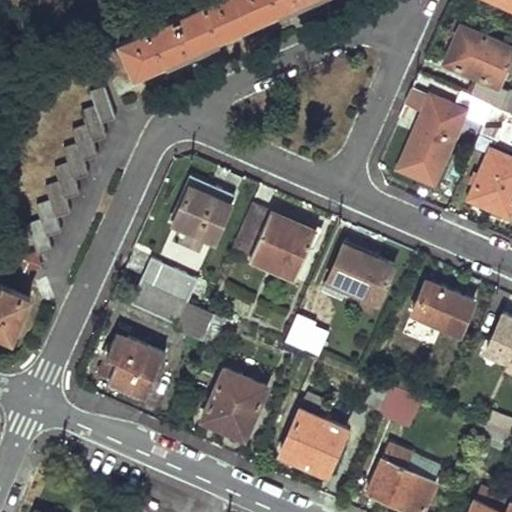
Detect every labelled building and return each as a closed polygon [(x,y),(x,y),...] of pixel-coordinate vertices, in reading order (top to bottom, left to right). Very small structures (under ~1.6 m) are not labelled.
[(205,0),(119,40),(134,74),(168,59),(169,63),(218,41),(216,37),(281,8),(283,12),(309,0),(205,0)] [(475,72),(468,89),(479,94),(490,99),(499,103),(507,84),(496,78),(511,44),(511,43),(461,19),(443,58),(475,72)] [(27,222),(37,251),(52,246),(47,232),(61,227),(56,213),(71,208),(66,194),(79,189),(75,175),(88,171),(83,156),(98,152),(93,137),(106,133),(101,119),(115,114),(104,83),(91,88),(95,102),(82,107),(86,121),(72,126),(77,140),(63,145),(68,159),(55,163),(59,178),(45,182),(50,197),(35,202),(40,217),(27,222)] [(463,102),(427,86),(393,159),(429,175),(463,102)] [(490,99),(479,94),(470,113),(481,118),(490,99)] [(499,103),(490,99),(481,118),(477,126),(494,134),(506,106),(499,103)] [(507,203),(511,205),(511,151),(488,140),(465,189),(505,208),(507,203)] [(167,216),(214,237),(234,191),(187,171),(167,216)] [(249,196),(229,242),(293,268),(312,223),(249,196)] [(390,257),(341,235),(320,281),(337,289),(341,280),(374,295),(390,257)] [(201,269),(155,248),(143,275),(189,295),(201,269)] [(471,291),(424,270),(409,303),(456,324),(471,291)] [(189,295),(143,275),(134,295),(180,316),(189,295)] [(0,328),(13,334),(30,294),(0,280),(0,328)] [(216,307),(189,295),(180,316),(177,323),(204,335),(216,307)] [(511,310),(499,305),(482,343),(506,354),(504,359),(511,362),(511,310)] [(285,340),(320,351),(330,323),(294,311),(285,340)] [(165,348),(116,326),(105,351),(116,356),(108,374),(146,391),(165,348)] [(206,413),(249,433),(272,382),(228,362),(206,413)] [(367,397),(383,404),(394,378),(378,371),(367,397)] [(412,420),(425,390),(394,378),(383,404),(382,406),(412,420)] [(331,469),(351,422),(305,402),(285,449),(331,469)] [(485,421),(510,431),(511,425),(511,414),(491,406),(485,421)] [(369,486),(420,508),(439,467),(409,454),(412,446),(391,436),(369,486)] [(468,511),(511,511),(511,506),(477,492),(468,511)]
